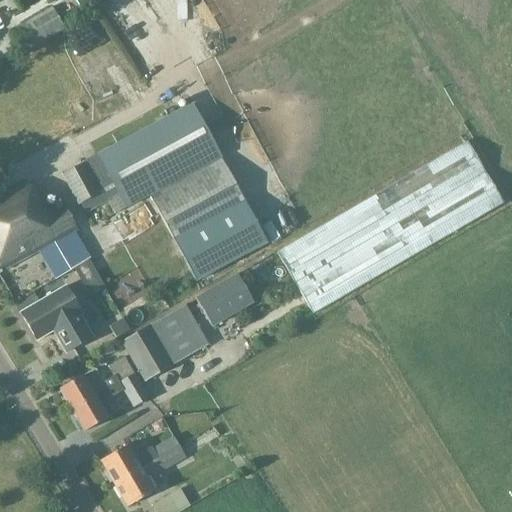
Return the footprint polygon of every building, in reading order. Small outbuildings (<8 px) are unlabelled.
[(96,0),(125,53),(161,34),(142,0),(96,0)] [(23,55),(65,30),(52,7),(10,32),(23,55)] [(109,180),(124,208),(125,209),(149,196),(173,239),(244,201),(192,105),(96,156),(96,157),(62,175),(78,206),(99,195),(95,187),(109,180)] [(275,253),(286,270),(313,316),(504,204),(468,142),(275,253)] [(31,183),(0,198),(0,274),(40,253),(41,252),(71,235),(78,231),(64,206),(50,213),(40,194),(37,196),(31,183)] [(244,201),(173,239),(195,282),(267,243),(244,201)] [(285,212),(271,216),(277,236),(291,232),(285,212)] [(84,261),(74,265),(86,291),(96,287),(84,261)] [(195,298),(210,325),(212,327),(253,303),(237,275),(195,298)] [(52,331),(65,353),(92,338),(79,316),(81,315),(64,287),(19,313),(36,341),(52,331)] [(209,346),(200,331),(186,306),(122,344),(144,383),(209,346)] [(122,319),(108,327),(115,338),(129,330),(122,319)] [(71,411),(133,373),(124,358),(109,366),(114,376),(103,382),(95,369),(59,390),(71,411)] [(193,378),(210,370),(206,361),(188,369),(193,378)] [(133,373),(71,411),(84,432),(108,418),(100,405),(124,392),(133,408),(149,399),(133,373)] [(190,446),(212,432),(207,424),(185,437),(190,446)] [(127,446),(100,462),(114,485),(157,460),(152,450),(151,448),(133,458),(127,446)] [(157,460),(114,485),(127,508),(153,492),(145,477),(163,467),(175,460),(176,463),(186,457),(180,447),(157,460)] [(179,489),(168,496),(177,511),(179,511),(189,506),(179,489)]
